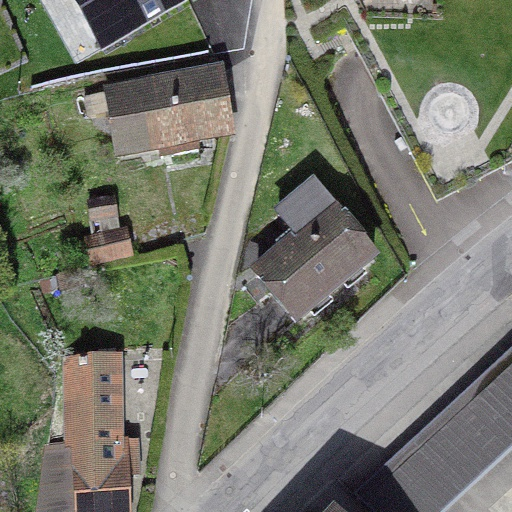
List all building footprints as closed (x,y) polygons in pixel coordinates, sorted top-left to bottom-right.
[(113,0),(132,31),(186,0),(113,0)] [(511,0),(329,0),(413,160),(511,108),(511,0)] [(218,75),(109,94),(120,155),(159,148),(161,158),(197,152),(196,141),(228,135),(218,75)] [(313,187),(274,219),(289,236),(279,245),(285,253),(256,277),(294,323),(372,259),(313,187)] [(131,257),(125,232),(84,242),(90,265),(131,257)] [(49,447),(39,511),(124,511),(124,475),(137,474),(139,444),(120,444),(115,360),(68,364),(71,448),(49,447)] [(511,364),(363,504),(371,511),(445,511),(511,449),(511,364)]
